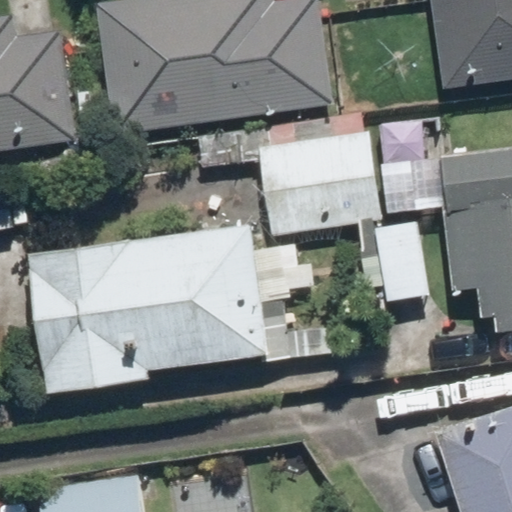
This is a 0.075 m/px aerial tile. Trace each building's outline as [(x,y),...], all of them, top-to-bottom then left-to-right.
[(109,0),(125,127),(340,100),(328,0),(109,0)] [(511,0),(443,0),(454,85),(511,77),(511,0)] [(53,23),(51,5),(0,10),(0,144),(88,135),(76,21),(53,23)] [(214,166),(271,159),(280,229),(394,214),(380,103),(266,117),(209,124),(214,166)] [(507,321),(511,321),(511,138),(450,143),(461,282),(490,280),(492,309),(506,308),(507,321)] [(0,191),(0,225),(46,223),(44,189),(0,191)] [(373,244),(378,280),(395,278),(397,292),(442,286),(432,211),(387,217),(390,242),(373,244)] [(271,238),(268,212),(44,243),(62,379),(287,348),(280,298),(302,295),(294,235),(271,238)] [(511,511),(511,396),(444,418),(473,511),(511,511)] [(50,478),(54,511),(157,511),(151,465),(50,478)]
